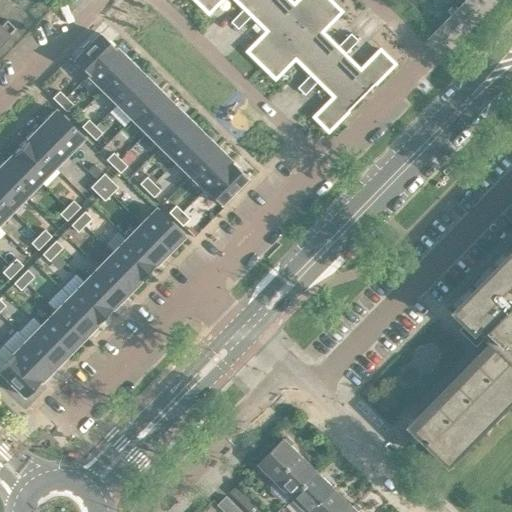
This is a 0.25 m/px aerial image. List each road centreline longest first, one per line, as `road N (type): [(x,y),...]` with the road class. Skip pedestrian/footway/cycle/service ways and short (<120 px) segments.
road 1 (secondary): [(240,335),(511,62)]
road 2 (unclassified): [(307,392),(511,191)]
road 3 (residential): [(152,0),(324,158)]
road 4 (secondary): [(92,490),(240,335)]
road 5 (residential): [(324,158),(416,59),(407,35),(370,0)]
road 6 (residential): [(59,426),(194,291)]
road 7 (residential): [(194,291),(324,158)]
road 8 (unclassified): [(157,511),(288,380)]
road 9 (unclassified): [(431,511),(307,392)]
road 10 (residential): [(0,103),(104,0)]
